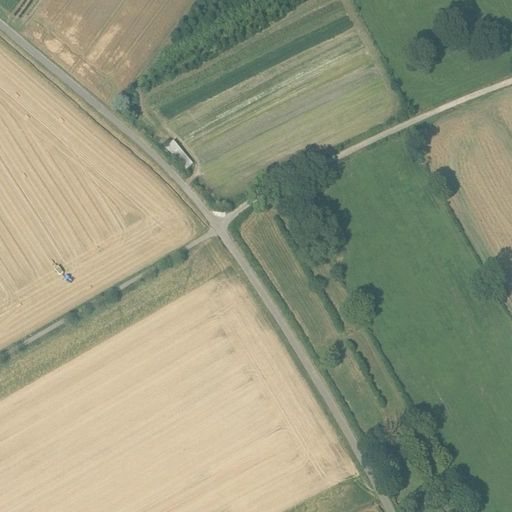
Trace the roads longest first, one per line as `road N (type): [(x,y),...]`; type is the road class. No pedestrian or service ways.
road 1 (unclassified): [(390,511),(219,229),(142,141),(0,24)]
road 2 (track): [(511,79),(280,184),(219,229),(0,357)]
